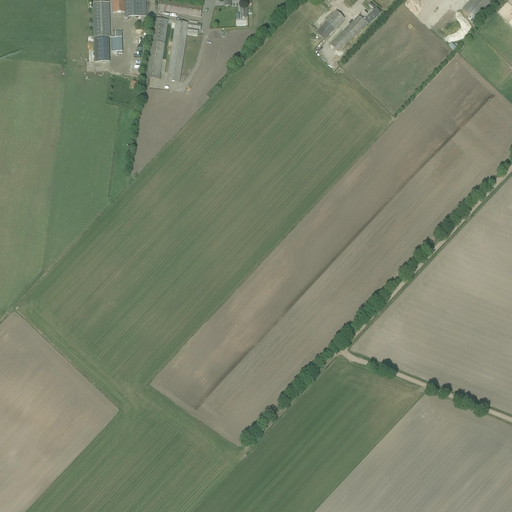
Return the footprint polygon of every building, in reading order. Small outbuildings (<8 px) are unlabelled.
[(112,3),(113,13),(125,13),(125,18),(146,17),(145,0),(113,0),(113,3),(112,3)] [(471,0),(462,10),(470,17),(468,19),(474,25),(476,23),(493,5),(497,0),(471,0)] [(159,1),(157,11),(201,17),(201,14),(202,7),(159,1)] [(109,2),(92,3),(94,38),(108,38),(110,38),(109,2)] [(240,8),(240,18),(248,18),(247,7),(240,8)] [(376,8),(364,20),(369,25),(381,12),(376,8)] [(345,19),(336,10),(316,33),(324,41),(345,19)] [(367,23),(359,15),(331,45),(338,52),(352,37),(353,38),(367,23)] [(155,19),(152,42),(151,42),(144,86),(148,87),(149,79),(159,80),(161,72),(165,73),(166,61),(163,60),(164,44),(168,21),(155,19)] [(201,26),(176,22),(167,81),(179,83),(187,33),(198,34),(198,30),(200,30),(201,26)]
